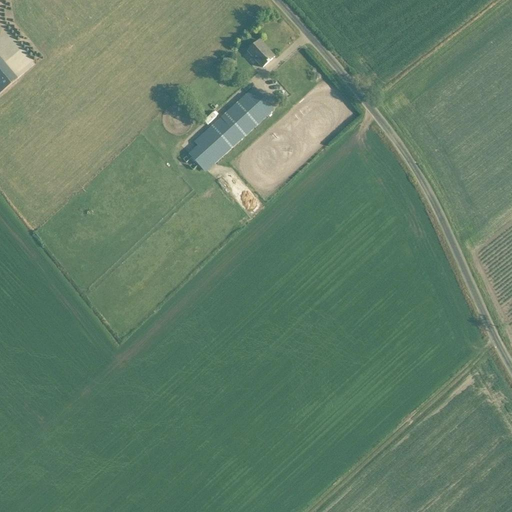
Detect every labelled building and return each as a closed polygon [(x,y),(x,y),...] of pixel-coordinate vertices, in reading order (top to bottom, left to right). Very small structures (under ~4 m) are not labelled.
[(262,69),(267,64),(275,57),(260,41),(253,47),(248,52),(262,69)] [(0,93),(18,78),(0,56),(0,93)] [(231,66),(231,58),(223,58),(223,66),(231,66)] [(189,153),(189,154),(199,165),(204,171),(267,117),(274,110),(254,88),(247,95),(194,142),(197,146),(189,153)] [(180,144),(168,154),(172,159),(184,148),(180,144)]
